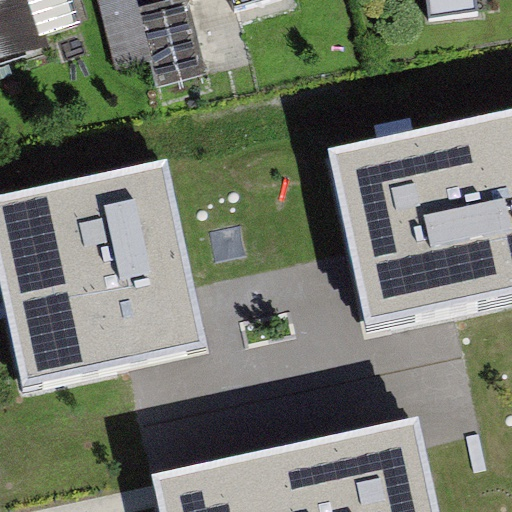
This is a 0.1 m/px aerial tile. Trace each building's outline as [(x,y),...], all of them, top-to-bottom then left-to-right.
[(74,0),(0,0),(0,65),(50,50),(46,38),(82,27),(74,0)] [(141,0),(109,0),(107,1),(126,72),(158,64),(145,13),(141,0)] [(437,0),(439,18),(488,13),(486,0),(437,0)] [(145,13),(158,64),(166,96),(213,84),(192,1),(174,6),(145,13)] [(511,133),(335,172),(374,349),(511,318),(511,133)] [(181,172),(0,209),(0,319),(21,423),(225,381),(181,172)] [(454,511),(436,430),(146,495),(149,511),(454,511)]
